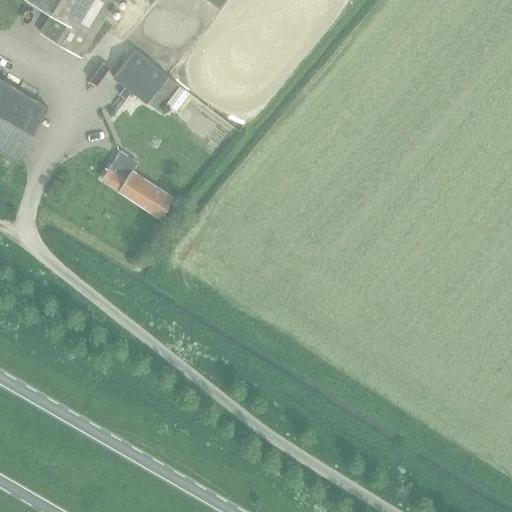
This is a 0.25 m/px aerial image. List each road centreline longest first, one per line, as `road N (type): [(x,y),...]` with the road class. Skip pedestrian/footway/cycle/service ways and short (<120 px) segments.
road 1 (unclassified): [(376,511),(19,235)]
road 2 (primary): [(228,511),(0,378)]
